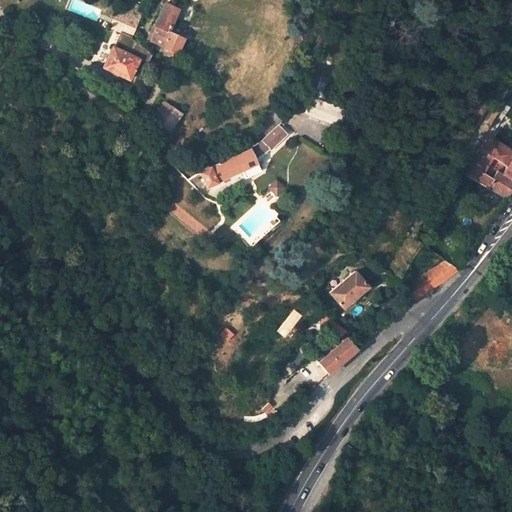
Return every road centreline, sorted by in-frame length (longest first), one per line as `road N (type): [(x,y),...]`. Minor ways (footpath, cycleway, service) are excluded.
road 1 (unclassified): [(0,205),(179,426),(204,445),(232,452),(282,428),(399,323),(437,311)]
road 2 (unclassified): [(0,30),(194,167),(259,133),(301,74)]
road 3 (primary): [(291,511),(342,424),(437,311)]
